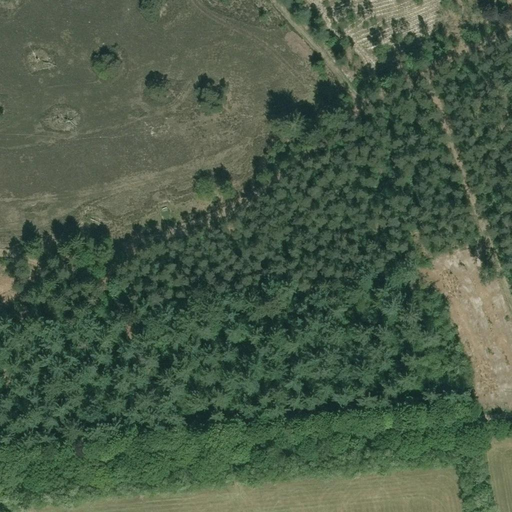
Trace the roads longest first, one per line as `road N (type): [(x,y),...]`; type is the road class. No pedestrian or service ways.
road 1 (track): [(511,414),(0,461)]
road 2 (track): [(174,443),(104,257)]
